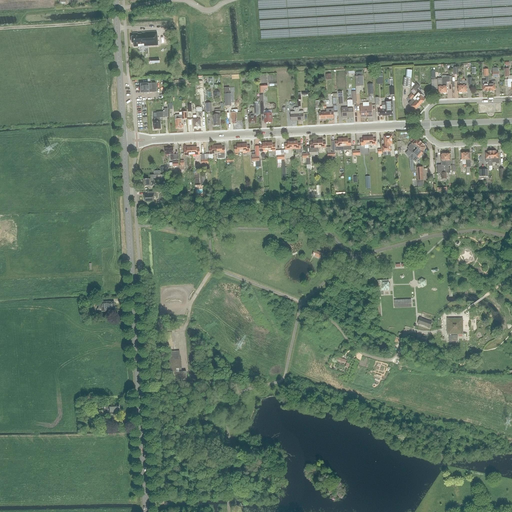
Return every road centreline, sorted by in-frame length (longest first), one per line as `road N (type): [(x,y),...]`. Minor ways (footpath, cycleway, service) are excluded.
road 1 (unclassified): [(123,141),(511,121)]
road 2 (primary): [(145,511),(123,141)]
road 3 (primary): [(123,141),(115,0)]
